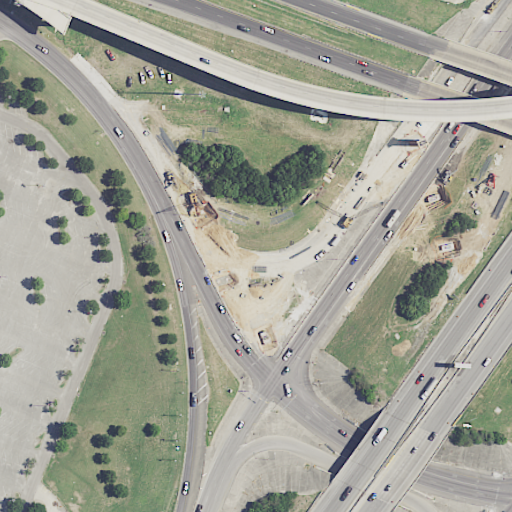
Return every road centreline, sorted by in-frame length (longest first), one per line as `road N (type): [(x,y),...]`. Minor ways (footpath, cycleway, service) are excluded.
road 1 (motorway): [(32,0),(107,48),(132,76),(189,155),(234,238),(270,352),(270,425),(253,511)]
road 2 (motorway): [(419,511),(457,390),(459,277),(424,151),(389,91),(301,0)]
road 3 (secondary): [(162,198),(227,262),(271,270),(303,261),(343,225),(504,0)]
road 4 (motorway): [(59,0),(293,93),(398,109),(511,102)]
road 5 (secondary): [(492,72),(270,381)]
road 6 (secondary): [(146,189),(169,244),(190,341),(192,425),(177,511)]
road 7 (secondary): [(270,381),(326,427),(431,478),(511,496)]
road 8 (motorway): [(175,0),(419,89)]
road 9 (secondary): [(430,511),(276,443),(246,456),(215,489)]
road 10 (secondary): [(0,13),(83,83),(144,166)]
road 11 (motorway): [(511,258),(399,416)]
road 12 (secondary): [(183,240),(232,337),(270,381)]
road 13 (motorway): [(445,52),(301,0)]
road 14 (secondary): [(270,381),(204,511)]
road 15 (motorway): [(431,436),(511,321)]
